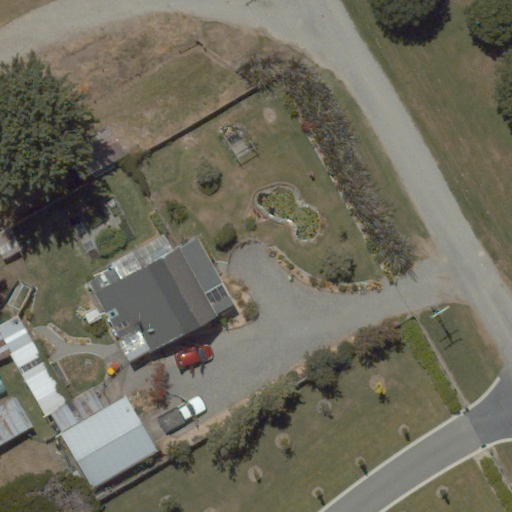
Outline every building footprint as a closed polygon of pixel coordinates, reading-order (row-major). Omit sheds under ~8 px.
[(196,236),(91,291),(131,367),(236,312),(196,236)] [(13,309),(0,317),(0,361),(5,358),(14,371),(42,352),(13,309)] [(44,361),(19,377),(44,417),(69,401),(44,361)] [(18,392),(0,404),(0,449),(39,422),(18,392)] [(130,397),(60,433),(91,492),(160,456),(130,397)]
